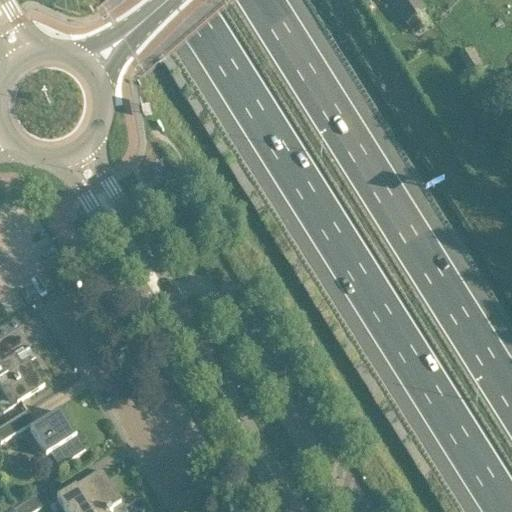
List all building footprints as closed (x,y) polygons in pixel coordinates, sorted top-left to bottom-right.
[(425,12),(416,0),(387,0),(405,26),(425,12)] [(0,392),(1,395),(8,390),(17,405),(45,388),(29,363),(21,368),(15,358),(1,366),(0,364),(0,392)] [(27,412),(0,429),(0,444),(0,445),(34,424),(27,412)] [(85,454),(60,413),(43,423),(44,424),(37,428),(36,427),(29,431),(47,458),(57,451),(65,464),(59,468),(60,470),(85,454)] [(51,489),(14,511),(37,511),(53,503),(57,500),(63,511),(111,511),(110,510),(121,503),(101,472),(84,482),(86,485),(77,490),(76,488),(73,489),(74,490),(58,500),(51,489)]
